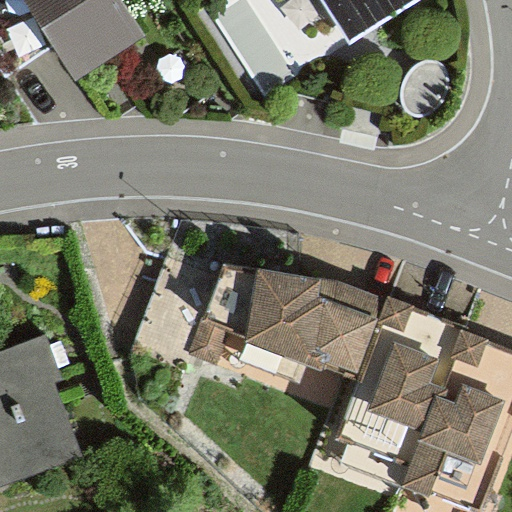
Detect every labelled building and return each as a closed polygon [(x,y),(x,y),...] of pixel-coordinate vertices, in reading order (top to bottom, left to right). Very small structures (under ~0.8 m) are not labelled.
[(115,0),(21,0),(77,89),(145,47),(125,16),(115,0)] [(332,0),(354,34),(406,0),(332,0)] [(358,363),(388,290),(323,265),(258,250),(256,259),(225,254),(218,275),(191,350),(220,360),(236,316),(358,363)] [(218,275),(166,256),(133,349),(185,367),(191,350),(218,275)] [(406,464),(481,494),(511,417),(511,343),(486,333),(489,328),(415,298),(417,294),(391,283),(388,290),(358,363),(336,420),(412,450),(406,464)] [(0,481),(87,449),(57,371),(64,368),(48,326),(0,344),(0,481)]
